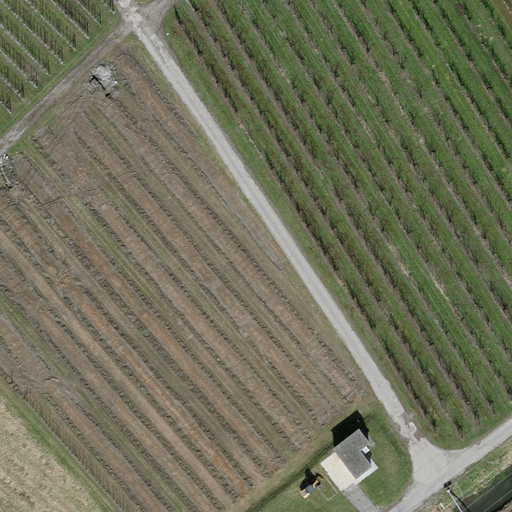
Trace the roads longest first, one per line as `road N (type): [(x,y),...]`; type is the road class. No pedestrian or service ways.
road 1 (track): [(117,0),(444,487)]
road 2 (track): [(130,20),(0,148)]
